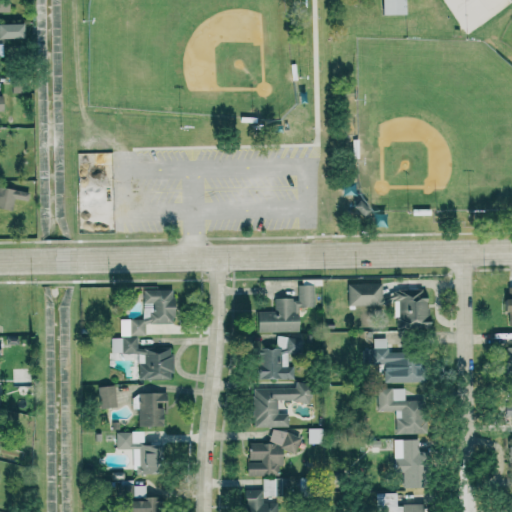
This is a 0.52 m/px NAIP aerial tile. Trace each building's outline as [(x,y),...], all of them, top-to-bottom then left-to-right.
[(380,0),(380,15),(404,15),(403,0),(380,0)] [(0,24),(0,38),(21,39),(21,24),(0,24)] [(13,199),(25,202),(27,192),(0,187),(0,209),(11,211),(13,199)] [(351,206),(358,219),(367,213),(359,201),(351,206)] [(345,284),(346,306),(379,305),(379,283),(345,284)] [(256,333),(297,332),(297,307),(312,307),(312,285),(296,285),(296,299),(273,299),(273,311),(256,311),(256,333)] [(511,325),(511,286),(506,287),(506,299),(503,299),(503,314),(506,313),(507,326),(511,325)] [(426,328),(426,289),(392,290),(392,300),(395,300),(396,329),(426,328)] [(172,323),(171,290),(141,291),(142,319),(118,320),(118,338),(109,338),(109,354),(137,353),(138,380),(170,379),(169,348),(136,348),(135,336),(144,335),(143,324),(172,323)] [(382,383),(419,383),(418,352),(385,352),(385,339),(372,339),(372,349),(361,349),(361,365),(398,364),(398,370),(382,370),(382,383)] [(255,349),(256,379),(292,379),(292,367),(286,367),(286,349),(255,349)] [(251,388),(251,427),(287,427),(287,414),(276,414),(276,402),(308,402),(308,383),(294,383),(294,388),(251,388)] [(98,409),(114,407),(112,385),(96,387),(98,409)] [(403,388),(376,389),(376,411),(394,411),(394,435),(422,434),(422,400),(403,400),(403,388)] [(162,427),(161,405),(165,405),(164,393),(136,394),(137,427),(162,427)] [(306,444),(322,443),(322,428),(306,429),(306,444)] [(247,443),(247,462),(245,462),(245,475),(279,475),(279,452),(295,452),(295,433),(268,433),(268,443),(247,443)] [(423,488),(422,440),(394,440),(394,473),(401,473),(402,488),(423,488)] [(144,497),(144,485),(121,485),(121,511),(151,511),(151,497),(144,497)] [(276,511),(276,502),(261,503),(261,490),(243,490),(243,511),(276,511)] [(424,511),(424,504),(395,504),(395,493),(377,493),(377,511),(424,511)]
